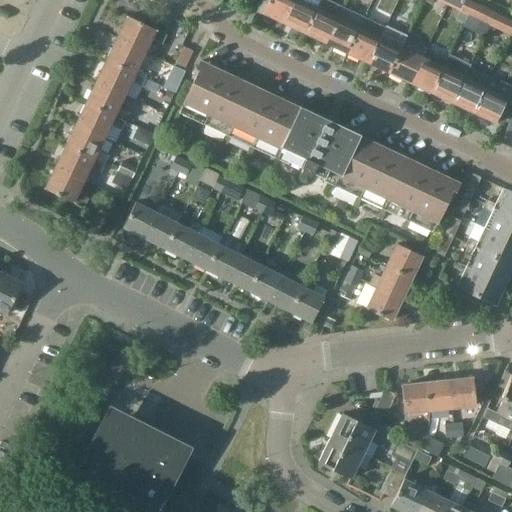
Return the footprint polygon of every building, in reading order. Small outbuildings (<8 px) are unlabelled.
[(267,0),(262,13),(283,23),(293,0),(267,0)] [(304,33),(319,0),(293,0),(283,23),(304,33)] [(325,43),(342,7),(326,0),(319,0),(304,33),(325,43)] [(463,25),(468,15),(473,3),(465,0),(455,22),(463,25)] [(489,25),(494,13),(481,7),(473,3),(468,15),(489,25)] [(346,53),(363,17),(342,7),(325,43),(346,53)] [(510,36),(511,32),(511,21),(494,13),(489,25),(510,36)] [(161,45),(165,36),(126,17),(116,39),(145,53),(151,40),(161,45)] [(367,63),(384,27),(363,17),(346,53),(367,63)] [(389,73),(405,39),(406,36),(385,26),(384,27),(367,63),(389,73)] [(144,79),(148,70),(138,65),(145,53),(116,39),(105,60),(144,79)] [(410,83),(425,51),(426,49),(405,39),(389,73),(410,83)] [(183,71),(193,52),(183,47),(174,67),(183,71)] [(431,93),(446,61),(425,51),(410,83),(431,93)] [(452,103),(469,67),(470,65),(449,55),(446,61),(431,93),(452,103)] [(160,86),(144,79),(105,60),(95,82),(124,95),(130,82),(156,94),(160,86)] [(298,109),(199,62),(196,68),(198,69),(179,111),(302,169),(300,172),(309,176),(310,173),(369,200),(391,152),(359,137),(360,136),(299,107),(298,109)] [(473,113),(490,78),(469,67),(452,103),(473,113)] [(174,93),(180,81),(173,78),(167,89),(174,93)] [(499,82),(490,78),(473,113),(495,124),(511,87),(511,86),(499,81),(499,82)] [(124,121),(128,113),(118,108),(124,95),(95,82),(85,103),(124,121)] [(120,130),(124,121),(85,103),(75,124),(104,138),(110,125),(120,130)] [(511,136),(511,134),(511,113),(503,133),(511,136)] [(104,164),(108,155),(98,150),(104,138),(75,124),(65,146),(104,164)] [(146,146),(152,135),(142,130),(136,141),(146,146)] [(100,172),(104,164),(65,146),(55,167),(83,180),(89,167),(100,172)] [(390,210),(412,162),(391,152),(369,200),(390,210)] [(175,157),(169,170),(176,173),(183,160),(175,157)] [(183,160),(176,173),(185,177),(191,164),(183,160)] [(131,177),(136,168),(121,162),(117,170),(123,173),(131,177)] [(411,220),(433,172),(412,162),(390,210),(411,220)] [(185,177),(183,180),(196,186),(199,180),(204,170),(191,164),(185,177)] [(83,207),(87,199),(77,194),(83,180),(55,167),(44,189),(83,207)] [(209,185),(213,175),(204,170),(199,180),(209,185)] [(456,190),(459,184),(433,172),(411,220),(433,231),(453,189),(456,190)] [(126,188),(131,177),(123,173),(118,184),(126,188)] [(473,197),(482,179),(472,174),(464,192),(473,197)] [(218,193),(225,180),(217,177),(211,189),(218,193)] [(236,201),(242,189),(225,180),(218,193),(236,201)] [(511,214),(511,193),(501,188),(493,206),(511,214)] [(260,213),(267,200),(246,190),(241,200),(255,206),(253,209),(260,213)] [(465,215),(473,197),(464,192),(455,210),(465,215)] [(107,218),(116,199),(106,194),(96,213),(107,218)] [(282,223),(288,210),(267,200),(260,213),(282,223)] [(147,210),(134,203),(122,227),(144,238),(159,207),(151,203),(147,210)] [(511,241),(511,214),(493,206),(483,228),(511,241)] [(164,249),(176,225),(168,220),(171,213),(159,207),(144,238),(164,249)] [(302,233),(309,220),(301,217),(295,229),(302,233)] [(453,240),(461,222),(452,218),(443,235),(453,240)] [(311,237),(317,224),(309,220),(302,233),(311,237)] [(197,235),(201,226),(191,221),(187,230),(176,225),(164,249),(185,259),(197,235)] [(323,244),(324,242),(330,230),(321,226),(315,240),(323,244)] [(511,267),(511,265),(511,241),(483,228),(475,245),(466,242),(464,245),(511,267)] [(345,262),(354,242),(330,230),(324,242),(332,246),(328,255),(345,262)] [(206,269),(218,245),(197,235),(185,259),(206,269)] [(445,258),(453,240),(443,235),(435,253),(445,258)] [(368,258),(373,247),(362,242),(356,253),(368,258)] [(227,280),(239,256),(218,245),(206,269),(227,280)] [(411,278),(421,256),(396,245),(386,266),(411,278)] [(503,285),(511,267),(464,245),(462,250),(471,254),(465,267),(503,285)] [(247,290),(260,266),(239,256),(227,280),(247,290)] [(268,301),(284,270),(272,265),(269,271),(260,266),(247,290),(268,301)] [(358,280),(362,272),(350,266),(346,275),(358,280)] [(401,299),(411,278),(386,266),(380,278),(372,275),(368,284),(376,288),(401,299)] [(493,305),(503,285),(465,267),(455,287),(493,305)] [(289,311),(301,287),(292,283),(296,275),(284,269),(284,270),(268,301),(289,311)] [(0,310),(6,314),(22,283),(0,272),(0,310)] [(348,301),(354,287),(358,280),(346,275),(343,282),(336,295),(348,301)] [(310,322),(326,291),(315,285),(311,293),(301,287),(289,311),(310,322)] [(391,321),(401,299),(376,288),(366,310),(391,321)] [(331,329),(334,321),(327,318),(323,325),(331,329)] [(452,408),(475,405),(472,378),(448,381),(452,408)] [(428,411),(452,408),(448,381),(425,383),(428,411)] [(405,413),(428,411),(425,383),(401,386),(405,413)] [(511,420),(511,384),(510,383),(496,412),(511,420)] [(384,421),(396,396),(385,390),(373,416),(384,421)] [(165,441),(123,420),(122,422),(106,414),(83,462),(82,461),(71,483),(129,511),(156,511),(163,501),(162,500),(186,451),(165,441)] [(371,458),(377,446),(368,442),(373,431),(341,415),(329,438),(371,458)] [(455,437),(463,436),(462,423),(453,424),(455,437)] [(453,424),(444,425),(446,438),(455,437),(453,424)] [(365,471),(371,458),(329,438),(318,462),(350,478),(356,466),(365,471)] [(490,461),(483,458),(484,455),(477,452),(481,443),(471,438),(462,457),(461,460),(493,475),(504,453),(496,449),(490,461)] [(409,464),(412,458),(415,450),(397,442),(390,455),(409,464)] [(426,465),(429,457),(415,450),(412,458),(426,465)] [(511,488),(511,471),(505,468),(511,456),(504,453),(493,475),(491,478),(511,488)] [(403,478),(402,478),(404,474),(391,468),(386,478),(382,476),(376,488),(380,490),(379,492),(394,498),(403,478)] [(455,486),(459,477),(445,471),(441,479),(455,486)] [(484,483),(468,475),(465,480),(459,477),(455,486),(448,500),(442,511),(469,511),(471,511),(461,506),(467,492),(469,493),(471,488),(479,493),(484,483)] [(399,511),(414,511),(426,489),(403,478),(394,498),(389,507),(399,511)] [(442,511),(448,500),(426,489),(414,511),(442,511)] [(500,508),(504,499),(489,492),(485,501),(500,508)]
